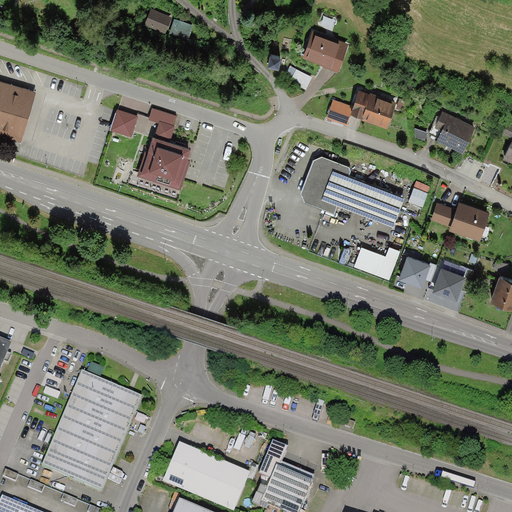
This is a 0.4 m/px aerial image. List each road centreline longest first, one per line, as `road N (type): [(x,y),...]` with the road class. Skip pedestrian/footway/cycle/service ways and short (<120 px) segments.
road 1 (residential): [(180,380),(511,494)]
road 2 (secondary): [(511,349),(240,254)]
road 3 (unclassified): [(262,135),(0,47)]
road 4 (residential): [(511,207),(437,169),(290,116)]
road 5 (residential): [(0,311),(122,350),(180,380)]
road 6 (secondary): [(155,226),(0,172)]
road 7 (residential): [(121,511),(180,380)]
road 8 (residential): [(290,116),(278,87),(238,40),(232,0)]
